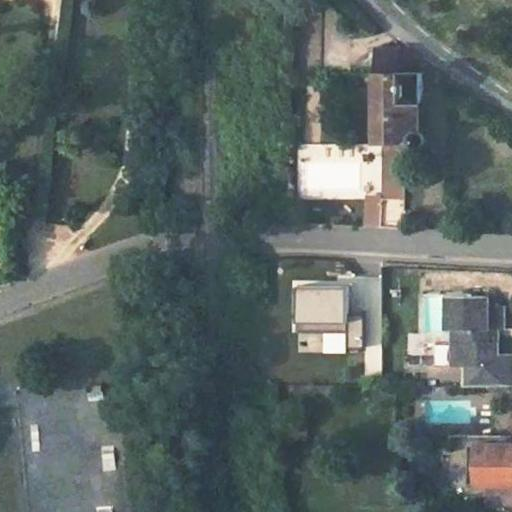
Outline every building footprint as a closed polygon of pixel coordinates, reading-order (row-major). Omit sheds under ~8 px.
[(322,38),(321,72),(351,73),(351,39),(322,38)] [(377,81),(377,142),(383,142),(406,142),(410,142),(414,147),(418,148),(422,147),(424,146),(426,143),(426,138),(425,136),(422,133),(420,132),(420,102),(424,102),(424,63),(401,49),(377,48),(377,74),(368,73),(368,81),(377,81)] [(383,142),(383,200),(405,201),(406,142),(383,142)] [(370,199),(369,228),(382,229),(383,200),(370,199)] [(383,200),(382,229),(405,230),(405,201),(383,200)] [(0,272),(6,272),(10,224),(0,222),(0,272)] [(347,317),(347,288),(297,288),(297,350),(363,350),(363,317),(347,317)] [(441,364),(454,365),(457,365),(456,386),(511,386),(511,354),(498,354),(498,341),(487,341),(487,330),(498,330),(504,330),(505,305),(488,305),(487,296),(447,295),(447,329),(453,329),(453,342),(442,342),(441,364)] [(487,330),(487,341),(498,341),(498,330),(487,330)] [(75,441),(78,474),(114,472),(112,451),(100,452),(99,440),(75,441)] [(511,445),(470,444),(470,481),(511,481),(511,445)]
